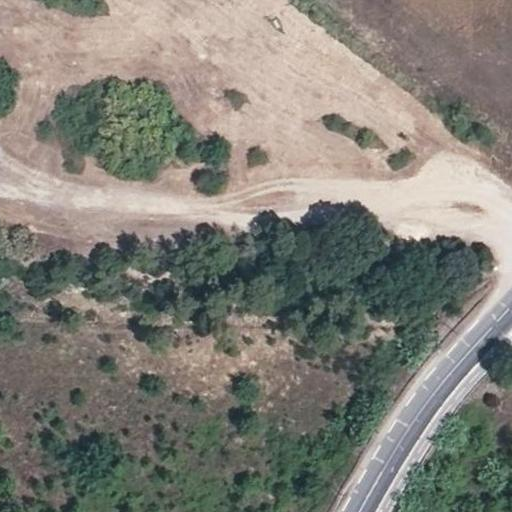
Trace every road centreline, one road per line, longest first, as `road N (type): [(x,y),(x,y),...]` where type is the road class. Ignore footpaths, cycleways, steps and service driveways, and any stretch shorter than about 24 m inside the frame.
road 1 (track): [(0,194),(47,206),(156,207),(256,221),(450,193),(511,210)]
road 2 (tertiary): [(511,306),(449,374),(362,511)]
